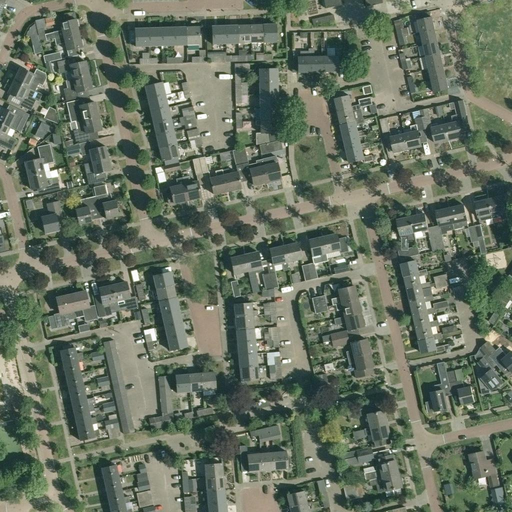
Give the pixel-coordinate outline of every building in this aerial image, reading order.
[(381,0),(324,0),(326,9),(341,5),(339,0),(364,0),(367,7),(383,4),(381,0)] [(333,15),(312,20),(313,25),(335,20),(333,15)] [(421,34),(435,31),(433,18),(418,22),(421,34)] [(53,33),(54,39),(78,33),(75,20),(60,23),(62,31),(53,33)] [(39,42),(35,22),(28,27),(24,36),(30,34),(32,44),(39,42)] [(263,43),(262,25),(250,26),(251,43),(263,43)] [(276,25),(262,25),(263,43),(276,42),(276,25)] [(226,44),(225,26),(212,27),(213,45),(226,44)] [(225,26),(226,44),(238,44),(238,26),(225,26)] [(238,26),(238,44),(251,43),(250,26),(238,26)] [(40,42),(47,41),(44,27),(37,28),(40,42)] [(174,28),(174,46),(187,46),(186,27),(174,28)] [(186,27),(187,46),(200,45),(200,27),(186,27)] [(135,28),(136,48),(149,47),(148,28),(135,28)] [(161,47),(161,28),(148,28),(149,47),(161,47)] [(161,28),(161,47),(174,46),(174,28),(161,28)] [(424,46),(438,42),(435,31),(421,34),(424,46)] [(65,43),(66,50),(82,47),(78,33),(54,39),(56,45),(65,43)] [(426,57),(441,54),(438,42),(424,46),(426,57)] [(311,72),(324,72),(324,57),(327,57),(327,49),(321,49),(321,57),(314,57),(311,57),(311,72)] [(324,72),(337,72),(337,56),(340,56),(340,49),(335,49),(335,56),(327,57),(324,57),(324,72)] [(192,57),(192,63),(205,62),(205,50),(199,51),(200,57),(192,57)] [(298,73),(311,72),(311,57),(314,57),(314,50),(308,50),(308,57),(298,57),(298,73)] [(61,59),(60,53),(44,57),(45,63),(61,59)] [(420,59),(422,70),(443,66),(441,54),(426,57),(420,59)] [(71,72),(73,80),(88,76),(85,62),(70,66),(68,60),(56,62),(59,74),(71,72)] [(250,72),(250,64),(234,63),(235,83),(241,82),(241,72),(250,72)] [(432,81),(446,78),(443,66),(429,69),(432,81)] [(19,69),(14,81),(28,88),(32,81),(42,87),(46,78),(45,74),(36,70),(34,75),(19,69)] [(260,83),(277,83),(276,69),(259,70),(260,83)] [(221,80),(233,78),(232,71),(220,73),(221,80)] [(91,89),(88,76),(67,81),(68,89),(63,90),(65,101),(77,98),(76,92),(91,89)] [(446,78),(432,81),(435,93),(449,90),(446,78)] [(25,96),(28,88),(14,81),(7,94),(22,101),(19,106),(30,111),(35,100),(25,96)] [(148,100),(165,96),(162,83),(145,87),(148,100)] [(235,95),(248,95),(248,83),(235,83),(235,95)] [(277,83),(260,83),(260,96),(277,95),(277,83)] [(180,99),(182,105),(192,102),(188,90),(183,92),(185,98),(180,99)] [(277,95),(260,96),(260,108),(277,108),(277,95)] [(150,112),(168,108),(165,96),(148,100),(150,112)] [(353,109),(354,112),(362,111),(361,108),(373,105),(371,97),(359,100),(360,105),(353,107),(350,96),(335,100),(339,113),(353,109)] [(80,113),(82,120),(98,116),(95,103),(79,106),(78,101),(66,103),(69,115),(80,113)] [(457,114),(452,116),(454,124),(446,126),(450,142),(463,138),(460,122),(466,121),(462,101),(455,103),(454,102),(450,104),(451,108),(455,107),(457,114)] [(182,109),(183,117),(194,114),(191,103),(182,105),(181,105),(183,109),(182,109)] [(0,108),(0,109),(0,123),(9,128),(13,121),(23,126),(28,115),(17,110),(15,115),(0,108)] [(54,110),(49,108),(43,118),(57,123),(57,122),(54,110)] [(153,124),(171,120),(168,108),(150,112),(153,124)] [(260,108),(261,120),(261,121),(278,120),(277,108),(260,108)] [(356,122),(357,125),(364,123),(362,111),(354,112),(353,109),(339,113),(341,125),(356,122)] [(428,109),(421,111),(425,126),(432,125),(428,109)] [(422,148),(419,132),(426,130),(421,110),(420,110),(421,118),(415,119),(416,125),(411,126),(411,128),(403,130),(405,135),(408,151),(422,148)] [(182,117),(185,129),(197,126),(194,115),(183,117),(182,117)] [(76,121),(78,129),(73,131),(75,142),(87,139),(85,134),(101,130),(98,116),(82,120),(76,121)] [(383,133),(390,131),(387,118),(380,119),(383,133)] [(156,137),(174,133),(171,120),(153,124),(156,137)] [(278,134),(278,120),(261,121),(261,120),(256,121),(256,125),(261,125),(261,133),(256,133),(257,145),(270,142),(270,135),(278,135),(278,134)] [(359,132),(356,122),(341,125),(345,138),(359,135),(360,138),(367,136),(366,131),(359,132)] [(0,147),(0,146),(11,151),(16,140),(6,135),(9,128),(0,123),(0,147)] [(49,127),(43,124),(37,137),(43,140),(49,127)] [(438,125),(432,126),(433,128),(436,145),(450,142),(446,126),(438,127),(438,125)] [(187,131),(189,141),(200,139),(197,127),(188,129),(189,131),(186,131),(187,131)] [(159,149),(177,145),(174,133),(156,137),(159,149)] [(408,151),(405,135),(398,137),(397,134),(391,136),(395,154),(408,151)] [(362,148),(363,150),(371,148),(369,143),(362,145),(360,138),(359,135),(344,138),(347,151),(362,148)] [(188,149),(190,158),(203,155),(200,139),(189,141),(191,148),(188,149)] [(273,142),(276,157),(282,155),(279,140),(273,142)] [(265,143),(259,145),(261,154),(268,152),(265,143)] [(25,163),(28,177),(44,173),(42,165),(53,163),(51,151),(51,150),(50,144),(38,147),(39,153),(39,154),(40,159),(25,163)] [(177,145),(159,149),(162,162),(171,160),(171,162),(179,160),(179,158),(177,145)] [(72,146),(65,148),(67,157),(74,155),(72,146)] [(90,154),(90,155),(92,163),(108,159),(105,147),(89,151),(88,149),(82,150),(83,155),(90,154)] [(238,149),(242,165),(249,163),(245,148),(238,149)] [(347,151),(350,164),(365,160),(365,164),(373,161),(372,156),(365,158),(362,148),(347,151)] [(233,150),(236,166),(242,165),(238,149),(233,150)] [(199,160),(201,173),(209,172),(207,164),(213,163),(211,156),(199,159),(199,158),(199,160)] [(277,164),(271,166),(269,158),(262,160),(267,183),(281,180),(277,164)] [(108,159),(92,163),(94,171),(87,173),(89,179),(95,177),(95,175),(111,171),(108,159)] [(193,160),(196,175),(201,173),(199,160),(193,160)] [(253,186),(267,183),(262,160),(256,161),(257,163),(249,165),(250,170),(253,186)] [(163,167),(165,173),(180,170),(179,163),(163,167)] [(224,176),(227,192),(241,189),(238,173),(230,175),(229,169),(223,170),(224,176)] [(227,192),(224,176),(223,176),(222,170),(215,171),(217,178),(210,179),(213,195),(227,192)] [(48,193),(60,190),(57,178),(46,181),(44,173),(28,177),(31,190),(47,187),(48,193)] [(182,179),(187,201),(201,198),(198,182),(190,184),(189,177),(182,179)] [(176,180),(178,187),(170,189),(172,194),(167,195),(169,205),(174,204),(187,201),(182,179),(176,180)] [(94,187),(96,197),(93,197),(96,210),(103,209),(106,220),(119,217),(115,201),(108,202),(106,194),(107,194),(105,185),(94,187)] [(503,195),(489,199),(493,219),(501,217),(502,220),(508,219),(507,214),(503,195)] [(89,211),(96,210),(93,197),(80,200),(82,208),(75,210),(79,226),(92,223),(89,211)] [(479,220),(480,220),(480,223),(486,222),(486,220),(493,219),(489,199),(474,202),(479,220)] [(56,215),(62,214),(59,202),(47,205),(49,217),(42,218),(45,234),(59,230),(56,215)] [(463,204),(450,208),(453,224),(462,222),(462,224),(468,223),(463,204)] [(453,224),(450,208),(436,211),(439,225),(434,226),(440,250),(446,249),(441,229),(447,228),(446,225),(453,224)] [(411,217),(415,233),(422,231),(423,234),(429,232),(433,251),(440,250),(434,226),(428,228),(425,213),(411,217)] [(397,220),(402,238),(402,242),(417,242),(415,233),(411,217),(397,220)] [(475,226),(479,245),(485,243),(481,224),(475,226)] [(479,245),(475,226),(469,228),(472,243),(473,243),(474,247),(479,246),(479,245)] [(322,237),(326,253),(340,250),(336,234),(322,237)] [(327,259),(322,237),(309,240),(313,256),(321,254),(322,260),(327,259)] [(283,246),(287,262),(300,259),(297,243),(283,246)] [(283,271),(288,270),(283,246),(270,249),(272,259),(273,265),(281,263),(283,271)] [(419,255),(418,247),(398,251),(400,259),(419,255)] [(244,255),(248,271),(262,268),(258,252),(244,255)] [(248,271),(244,255),(230,258),(234,274),(248,271)] [(420,255),(400,259),(405,277),(419,274),(420,276),(428,274),(427,269),(419,271),(416,261),(421,260),(420,255)] [(314,263),(308,264),(312,280),(318,279),(314,263)] [(335,274),(351,271),(349,264),(334,268),(335,274)] [(302,266),(305,281),(312,280),(308,265),(302,266)] [(156,289),(173,285),(170,272),(153,276),(156,289)] [(275,272),(269,273),(273,289),(279,287),(275,272)] [(273,289),(269,273),(263,275),(266,290),(273,289)] [(419,274),(405,277),(408,290),(422,286),(423,289),(431,287),(430,283),(422,284),(420,276),(419,274)] [(434,277),(435,283),(448,280),(447,274),(434,277)] [(115,285),(112,285),(118,311),(126,309),(126,311),(138,308),(138,305),(135,296),(129,297),(126,282),(123,283),(123,281),(121,280),(115,281),(114,283),(115,285)] [(448,280),(435,283),(437,289),(449,286),(448,280)] [(234,297),(241,296),(237,281),(231,282),(234,297)] [(102,303),(97,305),(99,317),(111,314),(111,313),(118,311),(112,285),(109,286),(109,284),(107,283),(101,285),(100,286),(101,288),(99,288),(100,294),(102,303)] [(159,301),(176,297),(173,285),(156,289),(159,301)] [(342,303),(358,299),(354,286),(338,289),(342,303)] [(408,290),(410,302),(425,299),(426,302),(434,300),(433,295),(425,296),(423,289),(422,286),(408,290)] [(85,291),(71,295),(75,310),(76,317),(83,316),(85,321),(97,318),(94,305),(88,306),(85,291)] [(511,300),(499,292),(493,300),(505,308),(511,300)] [(54,316),(49,317),(51,326),(56,325),(57,328),(70,325),(68,320),(76,318),(76,317),(75,310),(74,310),(71,295),(56,298),(59,313),(54,314),(54,316)] [(319,296),(322,312),(329,310),(325,295),(319,296)] [(322,312),(319,296),(312,298),(315,313),(322,312)] [(162,313),(178,309),(176,297),(159,301),(162,313)] [(358,299),(342,303),(335,304),(337,311),(343,309),(345,317),(361,313),(358,299)] [(425,299),(410,302),(413,315),(428,311),(429,315),(437,313),(436,310),(449,307),(448,301),(436,303),(437,307),(427,310),(426,302),(425,299)] [(270,315),(276,314),(275,302),(266,303),(267,315),(270,315)] [(235,318),(253,317),(253,316),(259,315),(258,310),(252,311),(252,304),(234,305),(235,318)] [(165,326),(181,322),(178,309),(162,313),(165,326)] [(428,311),(413,315),(416,328),(431,324),(432,327),(440,325),(438,320),(431,322),(429,315),(428,311)] [(495,325),(501,316),(495,312),(489,321),(495,325)] [(364,319),(362,320),(361,313),(345,317),(334,319),(336,325),(346,323),(348,331),(364,327),(364,326),(366,325),(364,319)] [(149,316),(143,317),(145,325),(151,324),(149,316)] [(253,317),(235,318),(236,331),(254,329),(253,317)] [(167,338),(184,334),(181,322),(165,326),(167,338)] [(80,333),(90,331),(88,324),(78,326),(80,333)] [(431,324),(416,328),(419,340),(434,337),(435,340),(443,338),(441,333),(434,335),(432,327),(431,324)] [(444,334),(458,331),(457,325),(442,328),(444,334)] [(254,329),(236,331),(237,343),(255,342),(254,329)] [(323,343),(332,341),(331,340),(348,337),(346,330),(330,334),(330,335),(321,337),(323,343)] [(273,340),(279,339),(278,331),(264,332),(265,341),(273,340)] [(184,334),(167,338),(170,351),(187,347),(184,334)] [(434,337),(419,340),(422,353),(437,350),(438,353),(446,351),(444,345),(436,347),(435,340),(434,337)] [(332,341),(333,347),(349,344),(348,338),(332,341)] [(348,358),(370,353),(367,339),(351,343),(353,351),(346,352),(348,358)] [(481,347),(497,366),(500,369),(505,365),(511,372),(511,352),(507,357),(501,349),(498,352),(488,341),(481,347)] [(255,342),(237,343),(239,356),(256,354),(255,342)] [(483,359),(492,370),(497,366),(481,347),(474,359),(478,363),(483,359)] [(83,353),(77,354),(75,348),(60,350),(63,364),(78,361),(84,359),(83,353)] [(370,353),(348,358),(350,365),(356,363),(357,370),(355,370),(356,378),(365,376),(364,369),(373,367),(370,353)] [(256,354),(239,356),(240,368),(257,367),(256,354)] [(63,364),(66,376),(81,373),(78,361),(63,364)] [(438,364),(441,377),(448,375),(447,372),(445,362),(438,364)] [(325,371),(334,369),(333,363),(324,365),(325,371)] [(257,367),(240,368),(241,381),(258,380),(257,367)] [(485,372),(478,377),(482,395),(490,393),(490,392),(492,391),(503,382),(492,370),(487,374),(485,372)] [(454,371),(447,372),(450,382),(456,381),(454,371)] [(214,372),(201,373),(202,391),(216,390),(214,372)] [(66,376),(68,389),(83,386),(81,373),(66,376)] [(201,373),(188,374),(190,392),(202,391),(201,373)] [(190,392),(188,374),(175,375),(176,393),(190,392)] [(456,381),(450,382),(452,394),(459,393),(462,405),(475,402),(472,386),(465,388),(463,379),(456,381)] [(431,393),(434,403),(431,403),(433,412),(435,411),(436,412),(448,409),(443,384),(436,386),(437,392),(431,393)] [(68,389),(71,402),(86,399),(83,386),(68,389)] [(71,402),(74,414),(89,412),(94,410),(93,404),(87,406),(86,399),(71,402)] [(173,407),(161,408),(162,413),(162,416),(165,416),(172,414),(172,412),(173,412),(173,407)] [(349,419),(364,415),(362,409),(347,412),(349,419)] [(4,411),(5,414),(0,415),(0,426),(5,444),(19,440),(10,410),(4,411)] [(365,430),(387,425),(384,411),(367,414),(371,428),(365,429),(365,430)] [(74,414),(77,427),(91,424),(97,423),(96,417),(90,418),(89,412),(74,414)] [(162,416),(157,417),(159,428),(167,426),(175,424),(173,414),(172,414),(165,416),(162,416)] [(155,418),(149,419),(151,429),(151,430),(152,430),(159,428),(157,417),(155,418)] [(117,418),(104,421),(106,430),(119,427),(117,418)] [(93,431),(91,424),(77,427),(79,440),(94,437),(100,436),(99,430),(93,431)] [(373,447),(382,445),(391,443),(389,437),(390,437),(387,425),(365,430),(366,436),(372,434),(374,441),(372,441),(373,447)] [(257,430),(258,436),(271,433),(269,427),(257,430)] [(352,452),(353,459),(373,453),(370,447),(352,452)] [(272,452),(274,470),(287,469),(286,451),(272,452)] [(274,470),(272,452),(260,453),(261,471),(274,470)] [(261,471),(260,453),(247,454),(248,472),(261,471)] [(354,464),(359,463),(374,460),(373,453),(353,459),(354,464)] [(492,487),(499,485),(493,460),(486,462),(484,453),(471,456),(476,479),(489,476),(492,487)] [(378,465),(379,465),(381,472),(375,473),(377,479),(399,474),(395,460),(394,461),(393,455),(376,458),(378,465)] [(205,465),(206,478),(223,476),(222,464),(205,465)] [(104,482),(118,478),(116,465),(101,468),(104,482)] [(400,480),(399,474),(377,479),(378,484),(376,485),(378,493),(385,491),(386,497),(395,495),(394,489),(402,487),(401,486),(403,485),(402,479),(400,480)] [(223,476),(206,478),(207,491),(224,489),(223,476)] [(107,494),(121,491),(118,478),(104,482),(107,494)] [(19,479),(2,479),(3,498),(20,498),(19,479)] [(359,498),(365,497),(362,482),(355,483),(359,498)] [(207,491),(208,503),(225,502),(224,489),(207,491)] [(121,491),(107,494),(110,507),(124,503),(124,504),(130,502),(129,496),(123,497),(121,491)] [(136,493),(138,501),(152,498),(150,491),(136,493)] [(290,508),(307,504),(304,491),(287,495),(290,508)] [(152,498),(138,501),(139,507),(153,505),(152,498)] [(208,503),(208,511),(226,511),(225,502),(208,503)] [(110,507),(110,511),(132,511),(132,509),(126,510),(124,504),(124,503),(110,507)]
